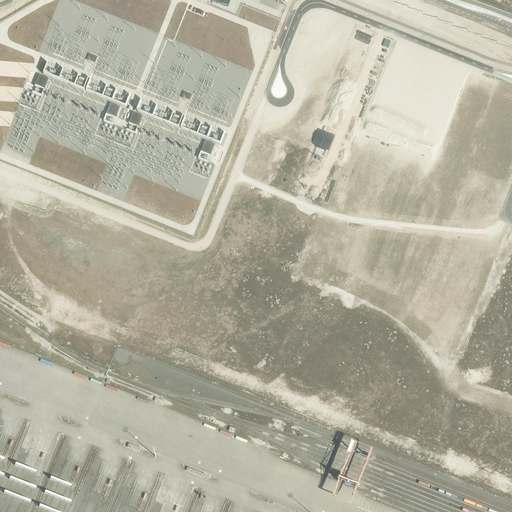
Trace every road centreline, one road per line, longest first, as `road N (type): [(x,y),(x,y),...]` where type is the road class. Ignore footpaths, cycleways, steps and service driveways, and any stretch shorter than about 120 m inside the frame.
road 1 (track): [(268,98),(199,245),(0,171)]
road 2 (track): [(234,175),(343,219),(482,233),(511,214)]
road 3 (unclassified): [(504,74),(314,3),(296,17),(280,62)]
road 4 (track): [(297,201),(323,176),(384,29)]
road 5 (track): [(21,400),(49,329),(0,293)]
